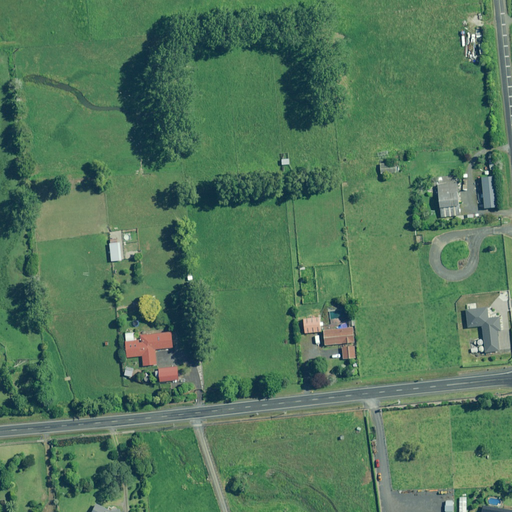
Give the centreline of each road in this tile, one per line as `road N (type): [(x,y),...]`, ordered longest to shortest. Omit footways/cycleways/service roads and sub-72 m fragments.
road 1 (tertiary): [(0,431),(511,378)]
road 2 (unclassified): [(511,163),(494,0)]
